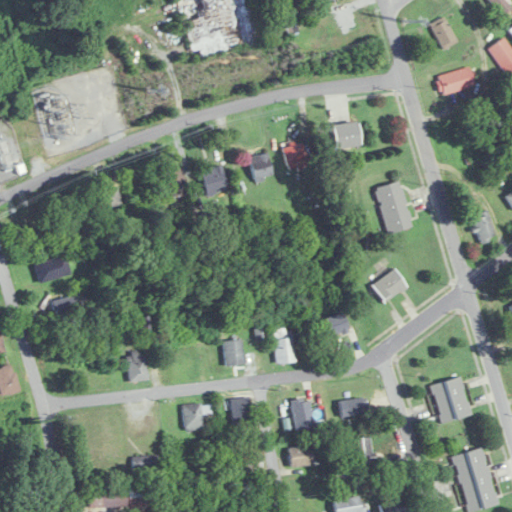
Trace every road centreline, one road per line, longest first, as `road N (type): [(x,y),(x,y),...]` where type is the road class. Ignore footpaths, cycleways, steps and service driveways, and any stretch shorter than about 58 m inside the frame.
road 1 (residential): [(41,404),(263,383),(382,359),(511,255)]
road 2 (residential): [(511,435),(382,0)]
road 3 (residential): [(0,201),(228,105),(407,81)]
road 4 (residential): [(61,511),(41,404),(0,261)]
road 5 (residential): [(435,511),(387,355)]
road 6 (residential): [(284,511),(263,383)]
